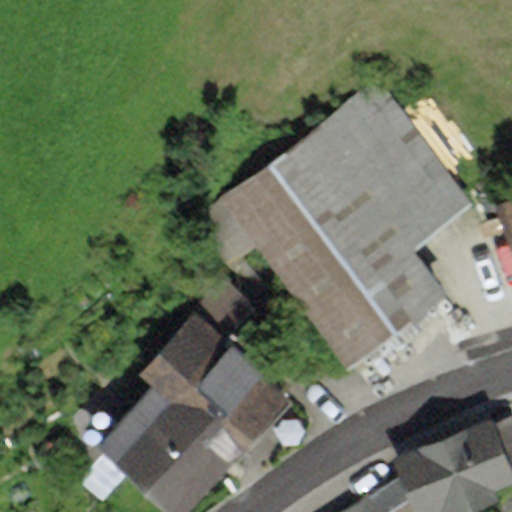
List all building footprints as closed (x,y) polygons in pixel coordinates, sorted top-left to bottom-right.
[(225,193),(358,360),(446,290),(417,254),(479,205),(375,75),(225,193)] [(511,196),(502,200),(511,224),(511,196)] [(121,432),(204,507),(304,396),(222,322),(121,432)] [(511,442),(502,418),(397,460),(404,479),(417,511),(434,511),(511,480),(511,442)] [(417,511),(404,479),(355,511),(417,511)]
